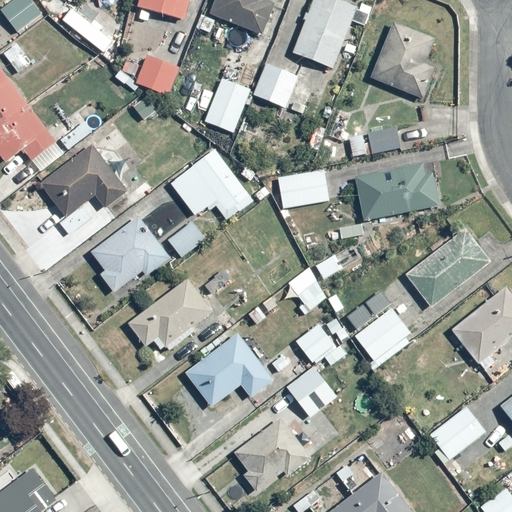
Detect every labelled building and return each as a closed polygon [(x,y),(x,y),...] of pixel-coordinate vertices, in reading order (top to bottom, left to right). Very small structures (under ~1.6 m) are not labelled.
[(40,11),(31,0),(9,0),(0,7),(0,10),(15,30),(40,11)] [(140,0),(139,8),(187,20),(191,0),(140,0)] [(218,0),(212,18),(217,20),(262,36),(273,4),(264,0),(218,0)] [(358,6),(342,0),(309,0),(303,19),(307,20),(295,54),(336,69),(353,22),(368,27),(375,8),(359,2),(358,6)] [(122,41),(120,40),(116,37),(122,30),(99,11),(89,22),(68,4),(57,16),(105,57),(117,67),(122,41)] [(217,20),(212,18),(202,15),(197,30),(212,35),(217,20)] [(439,38),(396,21),(373,79),(424,99),(437,68),(428,65),(439,38)] [(18,74),(29,66),(23,57),(26,54),(18,42),(3,53),(18,74)] [(180,66),(146,55),(136,85),(171,96),(180,66)] [(253,96),(283,107),(304,115),(308,106),(290,100),(299,75),(266,63),(253,96)] [(83,124),(57,143),(1,68),(0,68),(0,153),(8,165),(5,167),(21,187),(42,171),(58,159),(91,134),(83,124)] [(251,90),(221,79),(204,122),(234,133),(251,90)] [(145,92),(130,103),(149,128),(164,117),(145,92)] [(368,134),(352,136),(355,157),(402,152),(399,127),(368,131),(368,134)] [(129,190),(94,144),(41,185),(66,218),(61,222),(70,235),(94,217),(85,206),(97,197),(105,208),(129,190)] [(254,201),(216,149),(171,182),(196,216),(208,207),(211,212),(218,207),(228,220),(254,201)] [(429,174),(427,163),(357,174),(364,221),(443,208),(439,172),(429,174)] [(330,202),(325,170),(278,177),(283,209),(330,202)] [(172,260),(139,218),(93,253),(108,273),(103,276),(117,294),(144,272),(149,278),(172,260)] [(207,240),(193,220),(168,239),(182,258),(207,240)] [(492,264),(467,231),(456,239),(450,231),(425,249),(432,257),(408,275),(433,309),(492,264)] [(324,281),(345,270),(340,261),(375,243),(370,234),(314,264),(324,281)] [(308,271),(290,285),(304,303),(299,307),(305,315),(328,298),(308,271)] [(153,340),(163,353),(169,349),(171,351),(196,333),(193,329),(215,312),(190,279),(129,324),(145,346),(153,340)] [(511,340),(511,294),(506,288),(453,330),(486,372),(497,363),(492,356),(511,340)] [(391,307),(354,334),(374,360),(368,364),(374,372),(416,340),(391,307)] [(332,366),(348,354),(343,347),(353,340),(334,314),(297,340),(313,362),(324,354),(332,366)] [(253,399),(276,381),(272,376),(276,373),(266,360),(261,363),(238,334),(187,374),(214,408),(242,385),(253,399)] [(287,382),(304,369),(298,360),(292,365),(284,354),(272,363),(287,382)] [(339,397),(315,366),(287,387),(312,418),(339,397)] [(511,398),(502,406),(511,419),(511,398)] [(486,432),(467,407),(431,435),(451,460),(486,432)] [(280,421),(237,454),(252,473),(245,478),(257,494),(285,472),(290,478),(311,462),(280,421)] [(363,486),(347,463),(335,472),(351,496),(330,511),(327,511),(318,501),(320,499),(312,489),(293,504),(299,511),(303,511),(309,508),(313,511),(412,511),(381,472),(363,486)] [(55,496),(35,468),(5,489),(0,492),(0,511),(42,511),(40,507),(55,496)] [(511,511),(511,495),(504,485),(479,504),(484,511),(511,511)]
